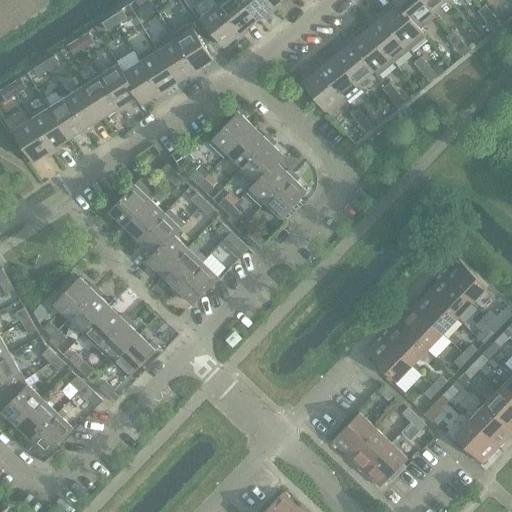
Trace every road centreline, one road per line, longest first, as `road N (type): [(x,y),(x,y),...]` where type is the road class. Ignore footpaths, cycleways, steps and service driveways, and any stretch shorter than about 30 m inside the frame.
road 1 (residential): [(245,75),(346,172),(346,194),(190,352)]
road 2 (residential): [(0,232),(56,188),(245,75)]
road 3 (residential): [(190,352),(58,486),(0,441)]
road 4 (residential): [(245,75),(341,0)]
